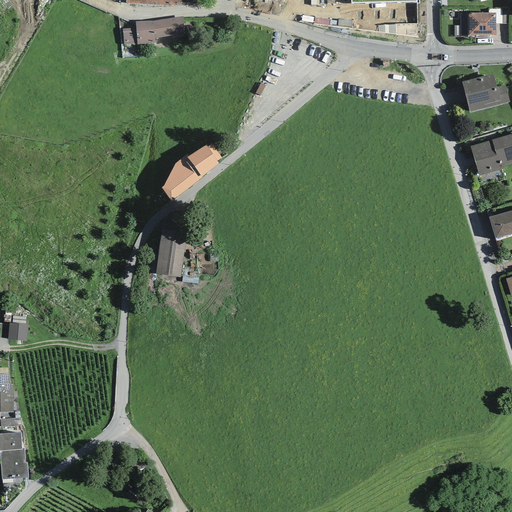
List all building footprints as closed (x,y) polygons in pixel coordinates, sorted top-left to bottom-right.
[(495,35),(495,13),(469,13),(469,36),(474,36),(474,35),(492,35),(495,35)] [(183,17),(152,21),(155,39),(172,36),(172,38),(184,37),(183,17)] [(155,39),(152,21),(136,22),(137,45),(155,43),(155,39)] [(493,74),(462,82),(470,112),(510,102),(505,85),(496,87),(493,74)] [(511,163),(511,133),(470,146),(479,176),(504,169),(503,166),(511,163)] [(208,148),(206,145),(188,156),(187,154),(175,164),(164,186),(161,188),(171,201),(203,177),(202,176),(219,164),(216,161),(221,158),(212,145),(208,148)] [(511,210),(489,217),(495,239),(511,234),(511,210)] [(155,274),(180,277),(185,238),(160,234),(155,274)] [(26,328),(7,327),(6,341),(25,342),(26,328)] [(0,374),(0,392),(13,393),(13,384),(10,384),(10,374),(0,374)] [(0,412),(13,412),(13,393),(0,392),(0,412)] [(21,432),(0,433),(0,450),(22,449),(22,448),(21,432)] [(22,449),(0,450),(0,462),(1,480),(28,477),(27,462),(25,462),(24,448),(22,448),(22,449)]
